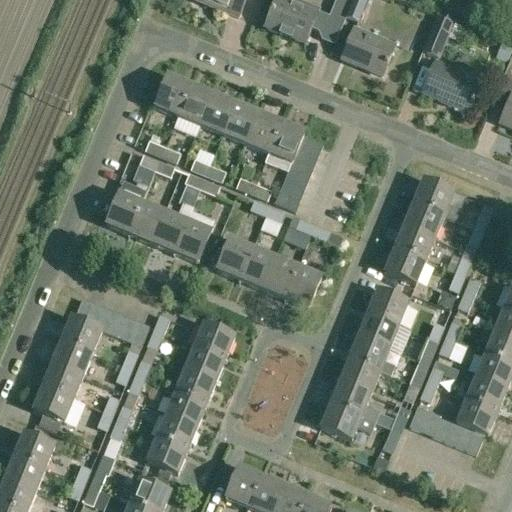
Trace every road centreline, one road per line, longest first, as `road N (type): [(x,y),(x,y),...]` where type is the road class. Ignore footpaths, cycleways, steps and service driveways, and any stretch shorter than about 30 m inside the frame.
road 1 (residential): [(61,237),(146,31),(411,137)]
road 2 (residential): [(323,347),(411,137)]
road 3 (residential): [(270,324),(61,237)]
road 4 (residential): [(0,391),(61,237)]
road 5 (residential): [(276,458),(404,511)]
road 6 (residential): [(223,436),(270,324)]
road 7 (residential): [(276,458),(323,347)]
